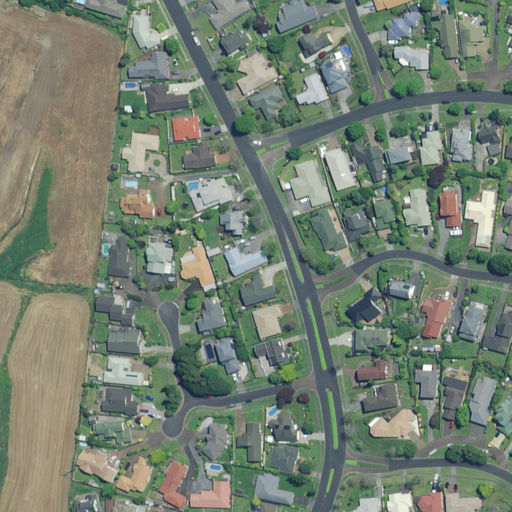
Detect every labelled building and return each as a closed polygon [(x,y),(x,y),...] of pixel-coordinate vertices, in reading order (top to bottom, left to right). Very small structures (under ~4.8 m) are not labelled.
[(117,2),(117,0),(90,0),(88,7),(123,19),(128,6),(117,2)] [(244,0),(235,6),(231,0),(213,0),(213,1),(220,13),(211,19),(217,29),(252,8),(246,0),(244,0)] [(308,9),(304,0),(301,0),(298,1),(297,0),(290,3),(291,5),(284,8),(286,13),(280,16),(282,22),(279,23),(283,32),(319,18),(314,6),(308,9)] [(373,0),(378,12),(388,8),(389,9),(414,0),(373,0)] [(511,6),(510,5),(503,20),(511,24),(511,39),(509,46),(511,46),(511,6)] [(442,16),(442,11),(431,12),(434,29),(440,28),(442,47),(445,47),(447,59),(459,57),(454,14),(442,16)] [(418,26),(419,13),(406,13),(405,20),(395,20),(395,29),(391,29),(390,39),(401,40),(401,36),(409,37),(410,26),(418,26)] [(149,31),(149,17),(137,17),(136,27),(134,28),(134,33),(141,49),(148,46),(149,49),(160,44),(155,33),(151,35),(149,31)] [(479,30),(478,19),(459,21),(463,58),(476,56),(475,45),(479,44),(479,42),(484,41),(483,29),(479,30)] [(252,41),(245,30),(234,37),(232,33),(222,39),(232,54),(252,41)] [(312,38),(310,34),(300,38),(306,50),(305,51),(308,56),(334,43),(332,39),(329,33),(319,39),(317,36),(312,38)] [(412,51),(412,47),(397,48),(397,58),(401,58),(401,63),(404,66),(417,65),(417,70),(429,69),(429,51),(412,51)] [(168,68),(167,53),(151,53),(152,61),(139,62),(139,67),(132,67),(132,78),(157,77),(157,79),(169,79),(169,68),(168,68)] [(261,53),(242,63),(240,71),(248,74),(239,80),(246,94),(277,77),(272,68),(267,71),(263,65),(267,63),(261,53)] [(346,82),(350,72),(344,58),(324,66),(328,76),(324,78),(331,94),(348,87),(346,82)] [(306,79),(310,87),(309,92),(298,96),(301,104),(308,101),(309,104),(316,101),(317,104),(328,99),(317,74),(306,79)] [(169,96),(167,84),(161,85),(160,83),(150,84),(151,90),(148,90),(151,112),(191,106),(189,95),(174,97),(174,95),(169,96)] [(283,99),(276,86),(250,99),(256,110),(261,107),(268,120),(277,115),(275,110),(279,108),(277,102),(283,99)] [(201,138),(198,116),(172,119),(175,141),(185,140),(185,137),(190,137),(190,139),(201,138)] [(469,147),(471,130),(455,128),(453,143),(455,143),(453,152),(455,152),(454,161),(463,162),(463,160),(470,160),(472,147),(469,147)] [(487,146),(490,157),(500,154),(498,144),(501,144),(497,128),(481,131),(484,144),(492,142),(493,145),(487,146)] [(443,139),(443,132),(429,133),(430,139),(425,139),(425,147),(422,148),(424,165),(439,164),(438,150),(442,150),(441,139),(443,139)] [(158,151),(160,136),(135,133),(133,149),(126,148),(125,159),(131,160),(130,171),(143,172),(146,149),(158,151)] [(210,155),(209,143),(201,144),(202,148),(195,149),(196,154),(184,155),(186,170),(216,166),(215,154),(210,155)] [(375,183),(387,179),(384,173),(386,172),(376,147),(370,149),(356,143),(351,154),(367,162),(375,183)] [(411,160),(408,146),(388,151),(392,165),(411,160)] [(355,185),(343,148),(327,154),(331,164),(329,164),(338,191),(355,185)] [(321,188),(313,161),(295,166),(298,173),(294,174),(295,179),(291,181),(296,199),(309,196),(313,207),(330,202),(325,187),(321,188)] [(202,190),(202,192),(191,196),(198,213),(222,203),(222,204),(233,200),(228,187),(224,178),(209,184),(210,187),(202,190)] [(428,202),(425,189),(411,191),(414,209),(406,210),(408,226),(419,224),(419,227),(431,225),(429,213),(428,214),(426,202),(428,202)] [(151,190),(142,190),(142,195),(130,195),(130,198),(124,197),(123,211),(126,211),(126,213),(141,214),(141,218),(154,218),(155,206),(150,206),(151,190)] [(482,203),(469,202),(468,215),(466,215),(464,229),(470,229),(470,224),(475,225),(475,222),(481,223),(479,234),(478,234),(477,246),(490,247),(493,219),(491,219),(492,209),(495,210),(496,205),(494,205),(495,192),(484,191),(482,203)] [(458,193),(445,192),(444,216),(447,216),(447,226),(461,227),(461,212),(458,212),(458,193)] [(398,221),(394,200),(378,204),(381,217),(377,218),(379,230),(391,227),(390,223),(398,221)] [(371,231),(363,208),(353,212),(352,210),(343,213),(349,228),(346,229),(351,242),(362,238),(361,235),(371,231)] [(338,233),(329,211),(320,214),(321,217),(314,220),(327,251),(334,248),(336,251),(348,246),(342,232),(338,233)] [(244,218),(244,212),(230,213),(230,214),(223,215),(224,224),(228,224),(228,230),(236,230),(236,235),(245,235),(244,224),(248,224),(248,218),(244,218)] [(130,238),(120,237),(119,246),(113,246),(112,253),(114,253),(112,275),(130,277),(131,262),(128,262),(130,238)] [(167,245),(152,243),(150,260),(151,261),(149,272),(175,275),(177,263),(171,262),(173,249),(167,248),(167,245)] [(217,288),(203,246),(193,250),(193,251),(185,253),(186,258),(181,259),(185,270),(182,271),(185,280),(199,275),(205,292),(217,288)] [(220,248),(209,253),(211,258),(223,253),(220,248)] [(242,256),(238,248),(225,254),(229,262),(230,261),(237,276),(269,261),(264,250),(254,255),(253,254),(247,257),(245,254),(242,256)] [(264,289),(260,275),(253,278),(254,282),(248,284),(249,287),(241,289),(246,306),(277,297),(274,286),(264,289)] [(414,286),(395,283),(393,295),(412,299),(414,286)] [(382,297),(374,287),(365,294),(367,297),(348,312),(357,323),(366,317),(370,322),(381,313),(373,303),(382,297)] [(117,298),(101,296),(99,311),(114,313),(113,319),(125,321),(125,324),(133,325),(134,316),(125,314),(126,306),(116,305),(117,298)] [(215,304),(214,299),(204,301),(207,312),(204,313),(206,318),(200,319),(203,332),(226,326),(220,303),(215,304)] [(452,302),(442,299),(441,303),(427,299),(424,311),(431,313),(425,336),(433,338),(434,336),(439,338),(443,323),(445,324),(448,313),(449,314),(452,302)] [(487,307),(476,303),(466,308),(463,316),(469,317),(463,338),(476,342),(487,307)] [(282,317),(278,305),(254,313),(261,339),(282,333),(277,318),(282,317)] [(511,311),(510,315),(503,313),(496,338),(487,335),(484,347),(508,354),(511,338),(511,311)] [(141,331),(127,330),(127,332),(113,331),(111,351),(141,354),(142,342),(140,342),(141,331)] [(389,331),(357,330),(357,350),(368,350),(368,347),(377,347),(377,345),(388,346),(389,331)] [(228,374),(241,370),(230,338),(221,340),(223,343),(216,346),(222,361),(223,360),(228,374)] [(287,354),(283,340),(257,347),(260,357),(271,354),(274,365),(283,363),(284,364),(292,362),(289,353),(287,354)] [(131,360),(111,358),(110,372),(107,372),(106,382),(142,386),(143,373),(125,372),(125,368),(130,368),(131,360)] [(385,360),(373,361),(373,368),(361,369),(362,380),(387,379),(385,360)] [(433,366),(425,365),(425,371),(419,371),(419,382),(424,383),(424,398),(437,398),(438,372),(433,372),(433,366)] [(467,383),(447,377),(445,385),(448,386),(445,395),(449,396),(445,408),(446,408),(444,417),(457,421),(467,383)] [(496,381),(484,377),(482,383),(476,381),(472,393),(476,394),(474,401),(470,400),(467,410),(475,413),(472,421),(486,426),(490,414),(485,412),(496,381)] [(399,406),(394,384),(381,387),(383,395),(366,399),(368,412),(399,406)] [(132,391),(109,389),(109,401),(105,401),(104,411),(127,413),(127,415),(137,415),(138,402),(131,402),(132,391)] [(511,417),(511,400),(505,397),(497,410),(499,412),(494,420),(499,423),(496,427),(508,435),(511,428),(511,422),(510,421),(511,417)] [(373,434),(375,437),(400,437),(403,434),(405,437),(414,428),(409,423),(415,416),(409,410),(407,412),(403,409),(389,423),(384,419),(377,419),(371,424),(371,426),(373,428),(373,434)] [(291,420),(292,412),(281,411),(280,421),(271,420),(270,428),(278,429),(277,441),(299,443),(300,431),(296,431),(296,426),(293,426),(293,420),(291,420)] [(125,429),(125,422),(96,425),(97,434),(100,434),(100,441),(106,440),(106,434),(108,433),(108,438),(117,437),(118,443),(131,442),(130,429),(125,429)] [(227,445),(229,445),(229,432),(227,431),(227,424),(210,423),(209,445),(203,452),(215,462),(222,455),(227,445)] [(260,424),(248,424),(248,435),(244,435),(244,437),(238,437),(238,447),(249,447),(249,461),(261,462),(263,434),(260,434),(260,424)] [(286,446),(285,449),(275,447),(271,465),(282,467),(281,471),(294,474),(297,460),(298,461),(301,450),(286,446)] [(101,451),(99,455),(92,452),(90,455),(85,452),(79,465),(83,466),(82,468),(94,474),(95,473),(113,482),(119,471),(104,464),(109,455),(101,451)] [(129,492),(130,489),(136,492),(137,490),(144,492),(153,472),(149,470),(153,462),(142,457),(132,480),(122,476),(118,487),(129,492)] [(189,469),(175,461),(159,492),(164,494),(160,503),(167,507),(170,503),(181,509),(187,497),(177,492),(189,469)] [(265,475),(265,477),(259,475),(255,497),(292,505),(295,493),(278,490),(280,478),(265,475)] [(230,508),(231,483),(215,482),(215,492),(203,491),(202,495),(194,495),(194,501),(192,501),(192,507),(230,508)] [(427,511),(442,511),(442,493),(430,494),(430,497),(419,497),(419,503),(421,503),(422,511),(427,511)] [(413,507),(411,494),(403,495),(403,494),(390,496),(391,502),(388,502),(390,511),(391,511),(409,511),(409,507),(413,507)] [(475,511),(475,510),(479,510),(483,506),(482,500),(479,498),(460,499),(460,494),(448,494),(448,511),(475,511)] [(89,501),(77,502),(77,510),(74,511),(102,511),(103,510),(100,510),(99,495),(89,496),(89,501)] [(130,502),(117,499),(115,511),(136,511),(138,508),(130,506),(130,502)] [(362,506),(357,511),(356,511),(355,511),(378,511),(378,499),(362,500),(362,506)] [(276,511),(278,508),(263,503),(262,507),(256,505),(254,511),(276,511)]
